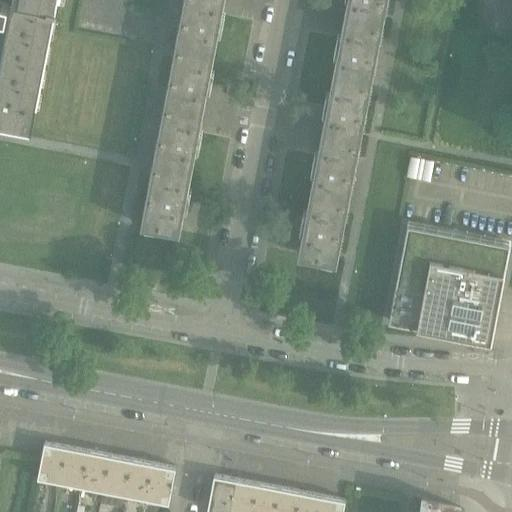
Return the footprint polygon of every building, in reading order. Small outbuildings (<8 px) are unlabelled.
[(18,0),(17,7),(12,6),(12,7),(8,6),(9,5),(0,2),(0,18),(6,19),(6,18),(10,18),(0,68),(0,122),(33,129),(56,10),(58,11),(59,7),(57,6),(57,0),(18,0)] [(214,55),(222,16),(223,9),(223,8),(224,0),(185,0),(176,47),(214,55)] [(383,27),(387,0),(348,0),(345,19),(382,26),(383,27)] [(372,85),(383,27),(382,26),(345,19),(341,39),(337,55),(333,78),(372,85)] [(203,113),(211,74),(212,67),(214,55),(176,47),(165,106),(203,113)] [(363,127),(370,96),(372,85),(333,78),(330,92),(327,108),(322,137),(360,143),(363,127)] [(192,173),(199,133),(203,113),(165,106),(153,165),(192,173)] [(349,203),(356,165),(360,143),(322,137),(316,167),(310,195),(349,203)] [(433,168),(434,158),(411,156),(410,175),(421,176),(421,167),(433,168)] [(180,231),(188,192),(192,173),(153,165),(142,224),(180,231)] [(349,203),(310,195),(299,254),(337,261),(341,245),(349,203)] [(408,223),(389,321),(490,341),(492,341),(492,340),(493,340),(493,339),(511,242),(408,223)] [(39,477),(61,481),(67,446),(46,442),(39,477)] [(89,450),(67,446),(61,481),(82,485),(89,450)] [(110,454),(89,450),(82,485),(104,489),(110,454)] [(132,458),(110,454),(104,489),(126,494),(132,458)] [(154,463),(132,458),(126,494),(147,498),(154,463)] [(176,467),(154,463),(147,498),(169,502),(176,467)] [(215,474),(208,510),(220,511),(231,511),(238,479),(215,474)] [(254,511),(260,483),(238,479),(231,511),(254,511)] [(276,511),(282,487),(260,483),(254,511),(276,511)] [(298,511),(303,491),(282,487),(276,511),(298,511)] [(320,511),(324,495),(303,491),(298,511),(320,511)] [(343,511),(346,499),(324,495),(320,511),(343,511)] [(422,500),(419,511),(460,511),(461,508),(422,500)]
